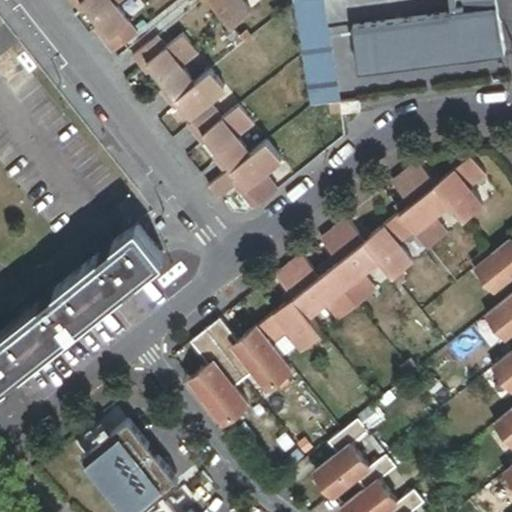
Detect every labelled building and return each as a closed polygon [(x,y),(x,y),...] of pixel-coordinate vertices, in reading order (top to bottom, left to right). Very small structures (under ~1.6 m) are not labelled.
[(75,12),(108,52),(133,32),(110,3),(113,0),(75,0),(81,7),(75,12)] [(216,0),(220,5),(236,24),(255,9),(248,0),(216,0)] [(292,0),(311,106),(332,104),(342,102),(324,0),(292,0)] [(496,0),(443,0),(446,15),(459,13),(465,55),(506,50),(496,0)] [(459,13),(446,15),(355,26),(361,69),(465,55),(459,13)] [(247,27),(242,31),(248,38),(253,34),(247,27)] [(151,60),(155,65),(170,83),(164,88),(173,99),(178,94),(197,79),(183,62),(200,48),(186,31),(170,45),(160,34),(136,53),(145,64),(151,60)] [(151,60),(145,64),(150,70),(155,65),(151,60)] [(192,122),(202,134),(207,130),(226,114),(211,96),(228,83),(214,66),(197,79),(178,94),(183,100),(198,118),(192,122)] [(183,100),(178,94),(173,99),(177,104),(183,100)] [(363,99),(344,102),(345,112),(345,113),(364,110),(363,99)] [(220,157),(229,168),(253,149),(239,131),(256,118),(242,101),(226,114),(207,130),(211,135),(226,153),(220,157)] [(345,112),(344,102),(342,102),(332,104),(334,114),(345,112)] [(211,135),(207,130),(202,134),(206,139),(211,135)] [(258,204),(281,185),(267,169),(285,154),(270,135),(253,149),(229,168),(212,182),(222,194),(245,176),(249,182),(244,186),(258,204)] [(489,168),(475,151),(445,175),(439,180),(453,197),(467,214),(485,199),(472,182),(489,168)] [(435,174),(421,157),(395,178),(409,195),(413,200),(403,208),(417,225),(436,248),(454,234),(436,211),(453,197),(439,180),(435,174)] [(439,180),(445,175),(441,170),(435,174),(439,180)] [(403,208),(413,200),(409,195),(399,203),(403,208)] [(417,225),(403,208),(374,232),(368,237),(382,254),(395,271),(414,256),(400,239),(417,225)] [(363,231),(350,214),(324,235),(337,252),(341,257),(332,265),(364,305),(383,290),(364,268),(382,254),(368,237),(363,231)] [(0,385),(163,255),(137,223),(0,332),(0,385)] [(374,232),(369,226),(363,231),(368,237),(374,232)] [(511,240),(474,272),(492,295),(511,278),(511,240)] [(332,265),(323,272),(318,267),(305,250),(278,271),(292,288),(296,293),(310,310),(327,297),(346,320),(364,305),(332,265)] [(341,257),(337,252),(328,259),(332,265),(341,257)] [(332,265),(328,259),(318,267),(323,272),(332,265)] [(296,293),(292,288),(286,292),(291,298),(296,293)] [(310,310),(296,293),(291,298),(260,322),(274,339),(291,325),(305,342),(318,331),(324,338),(329,334),(310,310)] [(511,295),(488,315),(507,339),(511,334),(511,295)] [(224,315),(194,339),(212,361),(194,376),(228,419),(252,400),(238,383),(257,368),(271,385),(295,366),(260,323),(242,338),(224,315)] [(511,354),(494,369),(511,391),(511,354)] [(410,363),(404,367),(411,376),(417,372),(422,367),(415,358),(410,363)] [(511,410),(491,427),(510,450),(511,448),(511,410)] [(130,511),(140,511),(181,479),(161,453),(157,456),(148,446),(152,442),(131,417),(84,455),(130,511)] [(415,511),(430,501),(419,488),(403,502),(385,479),(401,466),(391,453),(375,466),(357,444),(373,430),(363,418),(333,441),(342,454),(319,472),(338,495),(361,477),(371,489),(347,507),(351,511),(415,511)] [(157,456),(161,453),(152,442),(148,446),(157,456)] [(511,466),(503,473),(511,484),(511,466)]
